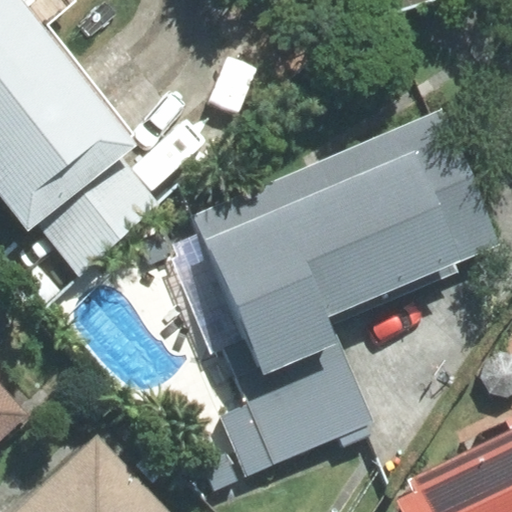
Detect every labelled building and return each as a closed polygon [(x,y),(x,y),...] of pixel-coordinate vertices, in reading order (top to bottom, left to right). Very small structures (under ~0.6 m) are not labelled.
[(0,0),(0,188),(29,224),(38,217),(82,270),(164,203),(125,156),(141,144),(45,27),(72,5),(67,0),(0,0)] [(500,246),(443,110),(192,214),(199,232),(169,245),(214,352),(224,348),(236,377),(336,335),(329,318),(500,246)] [(246,476),(372,422),(336,335),(236,377),(247,403),(220,414),(246,476)] [(0,438),(27,414),(0,384),(0,438)] [(511,511),(511,431),(410,480),(416,493),(401,500),(406,511),(511,511)] [(164,511),(97,440),(18,511),(164,511)]
